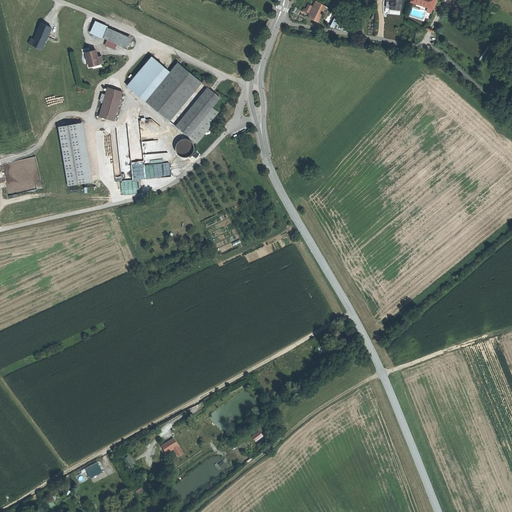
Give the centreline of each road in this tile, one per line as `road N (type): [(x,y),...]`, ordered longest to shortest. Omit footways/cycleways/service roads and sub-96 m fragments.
road 1 (tertiary): [(260,126),(280,192),(383,374),(438,511)]
road 2 (track): [(0,510),(352,312)]
road 3 (track): [(255,118),(229,129),(163,188),(0,230)]
road 4 (track): [(381,371),(315,411),(191,511)]
road 5 (track): [(59,0),(251,85)]
road 6 (residential): [(278,19),(433,47)]
road 7 (track): [(511,329),(383,374)]
